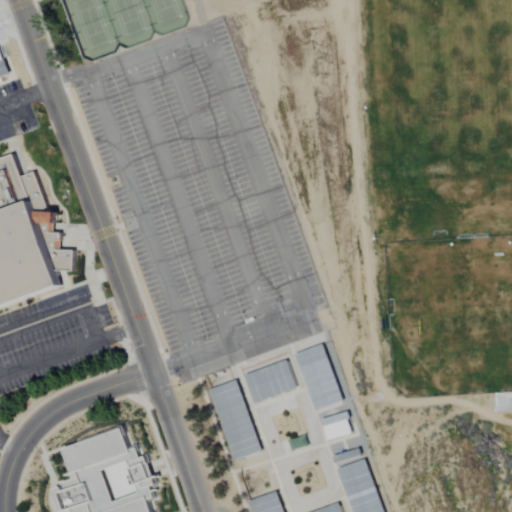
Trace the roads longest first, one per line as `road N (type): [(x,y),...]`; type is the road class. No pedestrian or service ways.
road 1 (tertiary): [(18,0),(152,370)]
road 2 (tertiary): [(152,370),(54,409),(24,437),(3,511)]
road 3 (tertiary): [(152,370),(202,511)]
